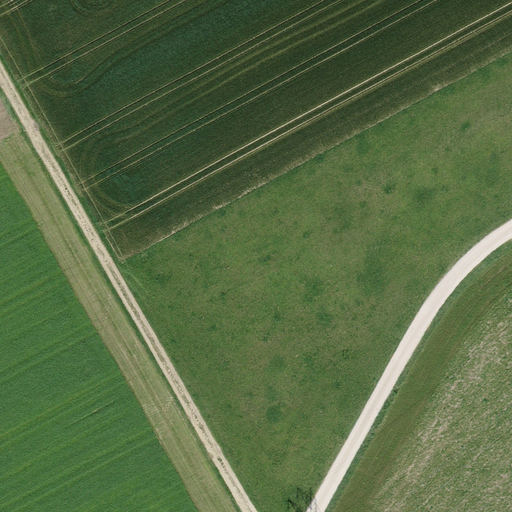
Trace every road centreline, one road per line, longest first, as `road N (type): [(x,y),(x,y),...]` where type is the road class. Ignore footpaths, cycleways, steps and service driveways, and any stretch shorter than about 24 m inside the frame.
road 1 (track): [(250,511),(0,75)]
road 2 (track): [(313,511),(422,320),(451,279),(511,229)]
